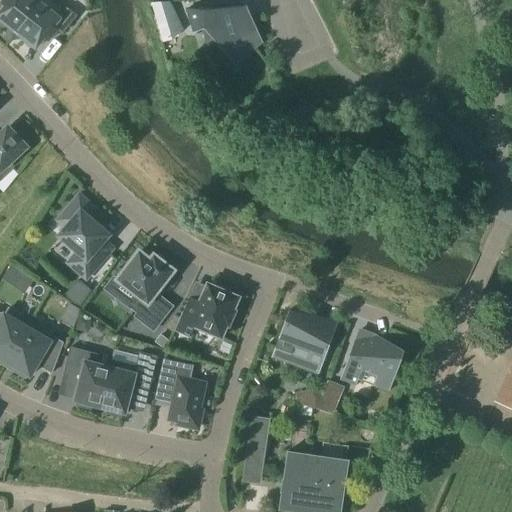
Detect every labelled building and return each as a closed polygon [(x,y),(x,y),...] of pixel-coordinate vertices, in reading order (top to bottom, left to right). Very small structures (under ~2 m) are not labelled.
[(10,0),(0,12),(0,26),(13,38),(41,4),(35,0),(10,0)] [(176,20),(167,1),(149,3),(156,26),(176,20)] [(41,4),(13,38),(33,54),(50,33),(59,40),(75,21),(65,14),(60,20),(46,8),(41,4)] [(235,68),(261,45),(251,33),(250,34),(244,12),(238,13),(235,6),(225,7),(225,5),(210,6),(211,8),(186,10),(193,33),(211,27),(215,40),(213,42),(219,49),(235,68)] [(0,168),(23,147),(17,141),(20,139),(11,130),(9,132),(6,130),(0,135),(0,168)] [(87,220),(94,212),(78,198),(58,221),(66,228),(58,238),(77,254),(68,264),(85,278),(110,250),(101,242),(106,237),(96,228),(97,227),(96,226),(95,228),(91,224),(92,222),(91,221),(90,223),(87,220)] [(150,257),(147,261),(137,254),(115,282),(137,299),(129,308),(137,314),(134,318),(153,331),(170,307),(158,298),(156,302),(151,299),(171,272),(168,269),(170,266),(156,256),(154,259),(150,257)] [(229,296),(231,292),(216,286),(214,289),(206,286),(198,304),(187,299),(174,330),(190,337),(194,329),(220,340),(225,327),(227,328),(233,313),(232,312),(237,300),(229,296)] [(287,313),(274,350),(290,356),(307,362),(303,372),(317,377),(331,339),(334,330),(303,319),(287,313)] [(26,330),(25,330),(0,314),(0,361),(5,364),(26,330)] [(26,330),(5,364),(13,369),(11,372),(25,380),(27,377),(29,378),(36,366),(51,375),(62,344),(28,325),(25,330),(26,330)] [(372,386),(388,392),(403,353),(376,337),(370,338),(366,347),(362,346),(360,350),(351,347),(339,381),(355,387),(360,372),(375,378),(372,386)] [(108,370),(108,369),(94,366),(96,356),(69,349),(62,376),(79,381),(73,403),(77,404),(76,407),(89,411),(90,407),(98,409),(108,370)] [(108,370),(98,409),(106,412),(106,415),(119,419),(120,415),(124,416),(129,394),(146,398),(157,358),(138,354),(134,367),(110,361),(108,369),(108,370)] [(178,423),(177,426),(196,430),(201,411),(198,410),(203,386),(189,382),(192,367),(162,361),(154,401),(172,405),(168,421),(178,423)] [(511,411),(511,363),(493,402),(511,411)] [(304,407),(264,402),(263,415),(319,422),(320,415),(343,418),(345,400),(306,395),(304,407)] [(138,414),(138,431),(149,431),(149,414),(138,414)] [(250,419),(247,445),(263,447),(266,421),(250,419)] [(279,495),(276,511),(339,511),(347,462),(346,462),(320,458),(285,453),(281,481),(280,481),(278,495),(279,495)]
